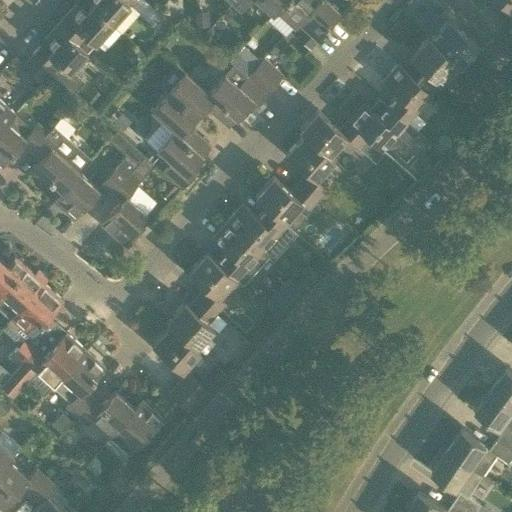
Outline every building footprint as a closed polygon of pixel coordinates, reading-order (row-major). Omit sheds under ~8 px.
[(126,0),(95,0),(91,5),(111,22),(128,3),(129,2),(126,0)] [(281,0),(232,0),(231,2),(240,11),(249,0),(258,0),(272,12),(276,8),(275,7),(281,0)] [(294,23),(298,19),(297,18),(313,0),(281,0),(275,7),(276,8),(294,23)] [(316,35),(339,9),(328,0),(313,0),(297,18),(298,19),(298,18),(313,32),(306,40),(311,44),(318,36),(316,35)] [(511,0),(498,0),(511,12),(511,0)] [(86,11),(76,2),(56,25),(75,42),(76,42),(84,33),(94,42),(111,23),(111,22),(91,5),(86,11)] [(195,12),(195,25),(208,25),(208,12),(195,12)] [(482,49),(477,44),(448,19),(431,38),(456,60),(459,64),(467,55),(480,67),(489,58),(499,67),(503,63),(509,57),(490,40),(482,49)] [(31,53),(50,70),(73,91),(84,79),(70,67),(86,50),(76,42),(75,42),(56,25),(44,37),(54,46),(49,53),(39,45),(31,53)] [(456,60),(431,38),(427,35),(409,56),(419,65),(411,74),(429,90),(456,60)] [(31,53),(23,63),(41,79),(50,70),(31,53)] [(263,55),(260,59),(246,75),(238,84),(223,71),(206,90),(234,116),(244,106),(248,110),(282,72),(263,55)] [(404,117),(429,90),(411,74),(397,62),(382,79),(396,92),(387,102),(404,117)] [(234,116),(206,90),(183,69),(166,89),(195,114),(203,105),(226,126),(234,116)] [(202,153),(210,144),(187,123),(195,114),(166,89),(148,108),(163,119),(173,128),(202,153)] [(369,106),(363,101),(348,117),(367,135),(378,145),(393,129),(406,141),(417,130),(403,118),(404,117),(387,102),(387,103),(378,95),(369,106)] [(0,125),(6,119),(14,110),(0,97),(0,125)] [(339,127),(317,108),(299,129),(303,133),(304,132),(332,156),(329,153),(346,135),(355,143),(358,145),(367,135),(348,117),(339,127)] [(37,122),(24,136),(6,119),(0,125),(0,165),(22,141),(31,149),(47,131),(37,122)] [(173,128),(163,119),(146,138),(171,160),(162,170),(180,186),(197,168),(192,164),(202,153),(173,128)] [(78,171),(90,158),(53,124),(48,131),(47,131),(31,149),(40,157),(33,165),(61,190),(53,199),(78,171)] [(316,195),(325,186),(314,176),(332,156),(304,132),(303,133),(286,152),(307,171),(299,180),(316,195)] [(126,155),(101,183),(111,192),(136,163),(126,154),(126,155)] [(144,155),(136,163),(111,192),(120,200),(100,222),(120,240),(145,211),(126,195),(138,181),(154,164),(144,155)] [(73,217),(98,188),(78,171),(53,199),(73,217)] [(290,189),(273,174),(255,194),(266,204),(285,220),(302,201),(307,206),(316,195),(299,180),(290,189)] [(266,204),(257,214),(242,201),(226,219),(260,249),(285,220),(266,204)] [(260,249),(226,219),(211,236),(226,249),(217,259),(234,274),(236,276),(260,249)] [(225,300),(217,293),(234,274),(217,259),(206,249),(188,270),(205,285),(196,295),(215,312),(225,300)] [(0,290),(17,272),(16,272),(24,263),(15,254),(6,263),(0,257),(0,290)] [(0,292),(18,308),(43,280),(48,276),(38,268),(34,272),(24,263),(16,272),(17,272),(0,290),(0,292)] [(43,280),(18,308),(1,326),(11,334),(19,325),(29,334),(62,297),(43,280)] [(287,300),(276,290),(266,301),(277,311),(287,300)] [(218,315),(215,312),(196,295),(188,304),(184,300),(166,321),(169,324),(195,345),(212,326),(217,330),(226,321),(219,315),(218,315)] [(181,369),(199,349),(195,345),(169,324),(152,344),(181,369)] [(45,354),(35,345),(19,364),(1,384),(11,393),(28,373),(34,367),(52,384),(60,375),(85,347),(66,330),(45,354)] [(18,345),(9,355),(19,364),(35,345),(25,336),(18,345)] [(76,416),(93,397),(82,388),(105,364),(85,347),(60,375),(52,384),(71,401),(65,407),(76,416)] [(511,403),(511,370),(507,367),(491,388),(511,403)] [(197,398),(206,388),(187,371),(179,381),(197,398)] [(188,408),(197,398),(179,381),(170,391),(188,408)] [(504,430),(497,439),(511,449),(511,403),(491,388),(475,409),(500,428),(501,427),(504,430)] [(134,406),(115,389),(102,404),(93,397),(76,416),(85,425),(91,419),(109,436),(118,427),(117,426),(134,406)] [(128,453),(136,444),(162,415),(142,397),(134,406),(117,426),(118,427),(109,436),(128,453)] [(61,410),(51,422),(59,429),(69,417),(61,410)] [(490,448),(487,446),(488,445),(462,427),(447,449),(482,474),(497,453),(509,462),(511,457),(511,449),(497,439),(490,448)] [(0,443),(0,465),(7,458),(11,454),(0,443)] [(454,500),(473,511),(475,511),(481,503),(468,494),(482,474),(447,449),(432,471),(460,491),(454,500)] [(25,475),(7,458),(0,465),(0,503),(2,506),(19,486),(28,494),(45,476),(34,466),(25,475)] [(119,469),(106,483),(118,493),(130,479),(119,469)] [(67,511),(47,494),(55,486),(45,476),(28,494),(38,503),(30,511),(67,511)] [(448,509),(445,507),(445,506),(419,490),(405,511),(473,511),(454,500),(448,509)] [(481,503),(475,511),(493,511),(494,511),(481,503)]
